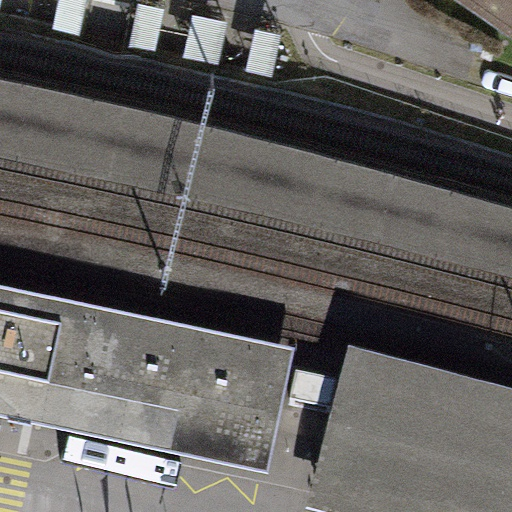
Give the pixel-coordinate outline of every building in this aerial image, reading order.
[(161,4),(141,0),(133,0),(126,38),(153,43),(161,4)] [(226,16),(190,9),(181,51),(218,58),(226,16)] [(278,32),(252,28),(246,68),(272,72),(278,32)] [(0,144),(73,160),(200,187),(284,207),(369,226),(497,259),(511,263),(511,202),(354,159),(214,122),(115,99),(19,77),(0,73),(0,144)] [(0,423),(269,481),(296,356),(0,293),(0,423)] [(511,511),(511,409),(351,367),(312,511),(511,511)]
